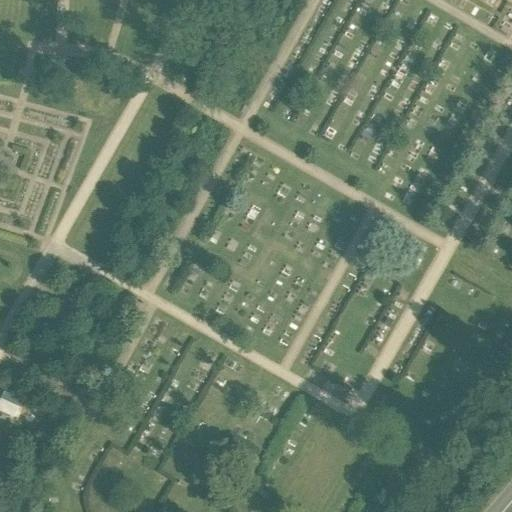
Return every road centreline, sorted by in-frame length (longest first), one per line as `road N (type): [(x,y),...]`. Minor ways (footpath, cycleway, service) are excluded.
road 1 (track): [(511,283),(109,51)]
road 2 (track): [(56,246),(422,453)]
road 3 (track): [(0,344),(196,0)]
road 4 (track): [(317,0),(149,298)]
road 5 (track): [(511,142),(356,416)]
road 6 (track): [(0,96),(89,121),(45,239),(0,225)]
road 7 (track): [(387,511),(511,294)]
road 8 (track): [(0,129),(47,143),(19,214),(0,208)]
road 9 (track): [(109,415),(0,354)]
road 10 (track): [(334,403),(273,511)]
road 11 (track): [(34,47),(0,166)]
